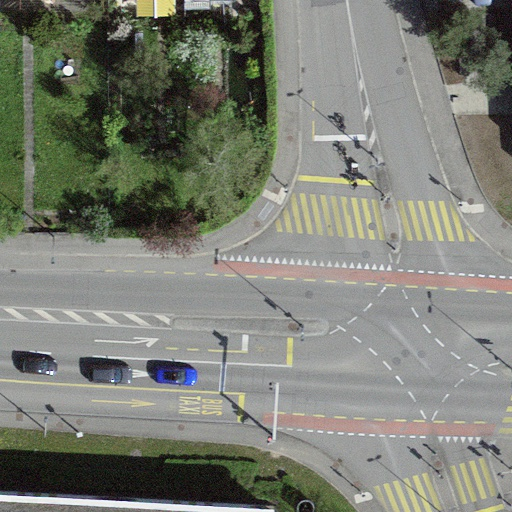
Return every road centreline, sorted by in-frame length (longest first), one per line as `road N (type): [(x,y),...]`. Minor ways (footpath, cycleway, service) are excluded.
road 1 (primary): [(0,318),(400,339)]
road 2 (residential): [(400,339),(350,0)]
road 3 (residential): [(400,339),(451,511)]
